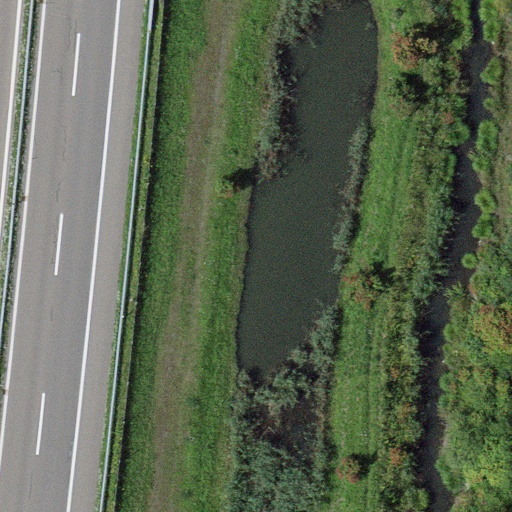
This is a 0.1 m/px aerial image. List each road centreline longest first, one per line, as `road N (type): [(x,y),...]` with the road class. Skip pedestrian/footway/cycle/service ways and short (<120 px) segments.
road 1 (motorway): [(32,511),(87,0)]
road 2 (track): [(181,511),(230,0)]
